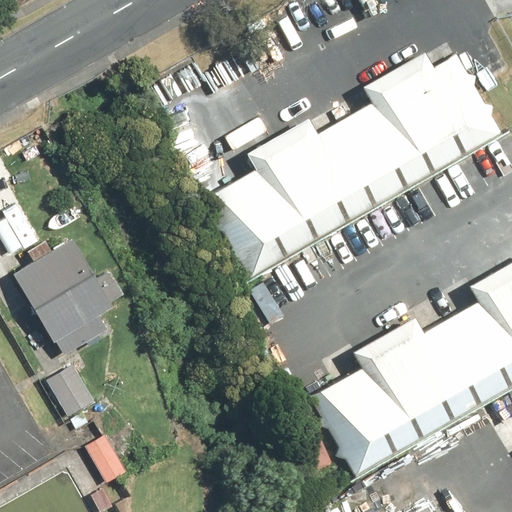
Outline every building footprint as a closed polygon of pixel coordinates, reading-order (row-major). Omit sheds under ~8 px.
[(449,43),(197,188),(249,278),(501,132),(449,43)] [(67,236),(7,270),(56,353),(115,318),(67,236)] [(511,268),(305,388),(357,478),(511,388),(511,268)] [(68,359),(41,372),(63,415),(90,401),(68,359)] [(469,419),(445,431),(466,473),(490,461),(469,419)] [(103,429),(82,439),(102,482),(123,472),(103,429)]
